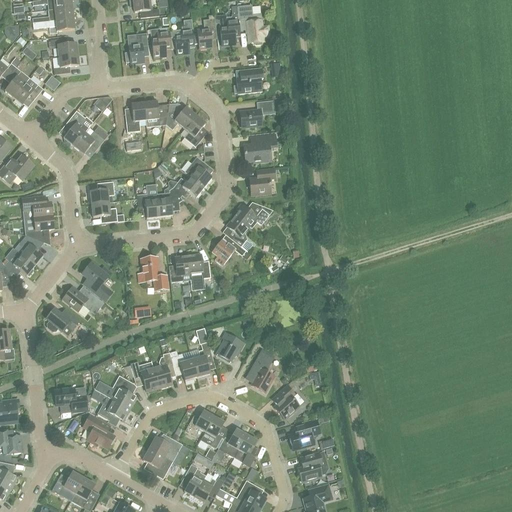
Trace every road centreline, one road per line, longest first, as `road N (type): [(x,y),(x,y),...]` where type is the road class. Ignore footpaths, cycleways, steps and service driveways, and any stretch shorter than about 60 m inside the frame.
road 1 (residential): [(76,246),(185,237),(220,206),(219,121),(194,90)]
road 2 (residential): [(280,511),(282,483),(266,432),(215,402),(166,409),(148,421),(115,477)]
road 3 (track): [(298,0),(328,272)]
road 4 (track): [(328,272),(374,511)]
road 5 (track): [(511,215),(328,272)]
road 6 (residential): [(49,465),(21,319)]
road 7 (unclassified): [(33,139),(63,171),(76,246)]
